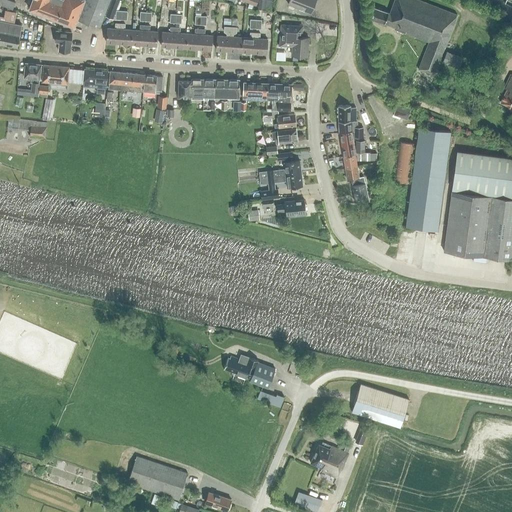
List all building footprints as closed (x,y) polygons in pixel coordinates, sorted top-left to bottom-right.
[(15,3),(7,0),(0,0),(0,5),(12,10),(15,3)] [(74,27),(84,0),(32,0),(29,9),(74,27)] [(99,28),(109,0),(84,0),(77,19),(99,28)] [(119,0),(110,0),(104,16),(112,19),(115,10),(119,0)] [(311,13),(316,0),(289,0),(288,4),(311,13)] [(418,69),(434,75),(457,15),(417,0),(394,0),(389,14),(373,7),(369,18),(395,27),(394,29),(429,42),(418,69)] [(22,25),(14,23),(16,12),(4,10),(3,17),(0,16),(0,44),(17,48),(22,25)] [(119,44),(120,24),(115,23),(115,26),(117,27),(116,29),(107,28),(106,43),(119,44)] [(131,44),(132,30),(123,29),(123,27),(125,27),(125,24),(120,24),(119,44),(131,44)] [(143,45),(145,25),(140,25),(140,28),(141,28),(141,30),(132,30),(131,44),(143,45)] [(156,46),(157,31),(148,31),(148,29),(149,29),(150,26),(145,25),(143,45),(156,46)] [(308,38),(301,38),(302,26),(281,25),(280,45),(292,46),(292,55),(307,57),(308,38)] [(174,47),(175,28),(170,27),(170,30),(172,30),(171,32),(162,32),(161,47),(174,47)] [(229,51),(230,27),(224,27),(224,32),(227,34),(227,36),(217,36),(216,50),(229,51)] [(241,52),(242,37),(233,37),(233,34),(236,33),(237,28),(230,27),(229,51),(241,52)] [(186,48),(187,34),(178,33),(178,31),(180,31),(180,28),(175,28),(174,47),(186,48)] [(199,49),(200,29),(195,29),(195,32),(196,32),(196,34),(187,34),(186,48),(199,49)] [(211,50),(212,35),(203,35),(203,33),(205,33),(205,30),(200,29),(199,49),(211,50)] [(70,52),(71,32),(56,31),(55,42),(59,43),(58,51),(70,52)] [(254,53),(255,32),(249,32),(249,36),(250,36),(250,38),(242,37),(241,52),(254,53)] [(258,38),(258,37),(259,37),(260,33),(255,32),(254,53),(266,54),(267,39),(258,38)] [(462,58),(445,51),(441,62),(458,69),(462,58)] [(40,81),(41,65),(25,63),(24,78),(31,78),(31,83),(32,83),(31,92),(38,92),(39,81),(40,81)] [(42,82),(55,83),(67,84),(69,67),(43,65),(42,82)] [(83,84),(83,86),(85,87),(97,88),(96,93),(104,94),(105,88),(107,89),(108,71),(85,69),(84,79),(83,84)] [(120,90),(122,72),(110,71),(108,89),(120,90)] [(143,92),(145,75),(122,72),(120,90),(143,92)] [(511,75),(510,74),(504,88),(506,89),(500,102),(511,107),(511,75)] [(161,94),(163,77),(157,76),(145,75),(143,92),(155,93),(161,94)] [(203,98),(203,79),(191,79),(191,80),(179,80),(178,98),(203,98)] [(215,98),(215,79),(203,79),(203,98),(215,98)] [(226,98),(227,80),(215,79),(215,98),(226,98)] [(239,99),(239,80),(227,80),(226,98),(239,99)] [(267,100),(267,83),(244,82),(243,99),(267,100)] [(278,110),(279,84),(267,83),(267,100),(274,100),(274,104),(272,104),(272,109),(272,110),(277,110),(278,110)] [(290,111),(291,84),(279,84),(278,110),(290,111)] [(48,86),(39,85),(39,93),(47,94),(48,86)] [(166,96),(158,95),(156,107),(165,108),(166,96)] [(49,120),(52,101),(46,100),(43,118),(49,120)] [(398,101),(395,113),(409,116),(412,105),(398,101)] [(350,108),(350,105),(338,105),(338,122),(339,132),(339,133),(352,131),(352,132),(353,132),(356,132),(356,128),(356,108),(350,108)] [(140,118),(141,108),(132,108),(131,117),(140,118)] [(272,110),(272,109),(265,108),(265,112),(262,112),(262,117),(262,121),(271,120),(271,116),(277,115),(277,110),(272,110)] [(164,111),(156,109),(153,121),(161,123),(164,111)] [(279,128),(296,126),(294,114),(278,116),(278,123),(273,124),(274,128),(279,128)] [(30,131),(31,126),(40,126),(46,127),(47,122),(8,118),(7,126),(18,127),(18,130),(30,131)] [(46,127),(31,126),(30,131),(30,138),(46,139),(46,127)] [(437,231),(451,131),(419,127),(406,226),(437,231)] [(353,132),(353,140),(355,140),(363,140),(363,128),(356,128),(356,132),(353,132)] [(280,143),(297,142),(296,129),(271,132),(272,140),(275,139),(276,144),(280,144),(280,143)] [(352,132),(352,131),(339,133),(343,156),(355,154),(351,132),(352,132)] [(363,140),(355,140),(355,152),(357,161),(369,161),(369,160),(369,153),(369,152),(364,152),(364,140),(363,140)] [(413,144),(399,142),(393,182),(408,184),(413,144)] [(267,154),(277,153),(276,146),(266,147),(267,154)] [(511,157),(475,153),(470,192),(511,197),(511,157)] [(345,168),(357,166),(355,154),(343,156),(345,168)] [(267,177),(301,173),(300,160),(284,162),(285,169),(260,172),(261,178),(267,177)] [(356,203),(368,201),(365,182),(364,183),(363,177),(359,177),(357,166),(345,168),(347,180),(351,179),(352,185),(356,203)] [(287,188),(303,186),(301,173),(267,177),(267,184),(286,181),(287,188)] [(279,197),(278,190),(261,192),(262,199),(279,197)] [(510,260),(511,246),(511,198),(452,191),(444,252),(510,260)] [(286,216),(306,215),(304,200),(284,202),(285,204),(277,205),(278,212),(286,211),(286,216)] [(260,220),(259,210),(248,211),(249,221),(260,220)] [(179,346),(168,343),(164,355),(174,359),(179,346)] [(271,379),(275,368),(258,362),(258,361),(241,354),(239,359),(230,356),(230,359),(228,358),(224,369),(250,379),(249,382),(267,388),(271,379)] [(400,427),(409,399),(360,384),(351,412),(400,427)] [(280,407),(284,396),(276,394),(276,396),(260,391),(257,399),(280,407)] [(369,428),(361,424),(354,442),(362,445),(369,428)] [(348,453),(350,449),(345,447),(343,451),(322,442),(321,445),(318,444),(310,463),(321,467),(319,472),(336,478),(340,469),(341,470),(348,453)] [(179,500),(183,487),(187,473),(136,456),(127,482),(179,500)] [(298,491),(294,504),(318,511),(322,500),(298,491)] [(209,492),(205,503),(227,511),(231,499),(209,492)]
